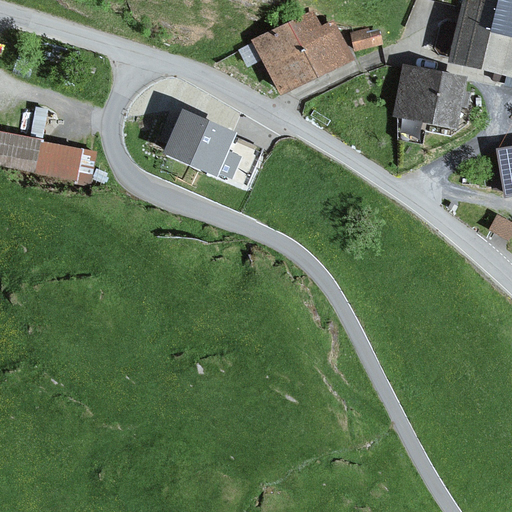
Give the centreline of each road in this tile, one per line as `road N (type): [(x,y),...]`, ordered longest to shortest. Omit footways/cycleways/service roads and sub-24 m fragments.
road 1 (unclassified): [(140,53),(112,121),(120,165),(145,189),(255,230),(318,274),(451,511)]
road 2 (unclassified): [(511,281),(411,195),(329,142),(205,76),(140,53)]
road 3 (unclassified): [(140,53),(0,13)]
road 4 (track): [(411,195),(488,138),(503,102)]
